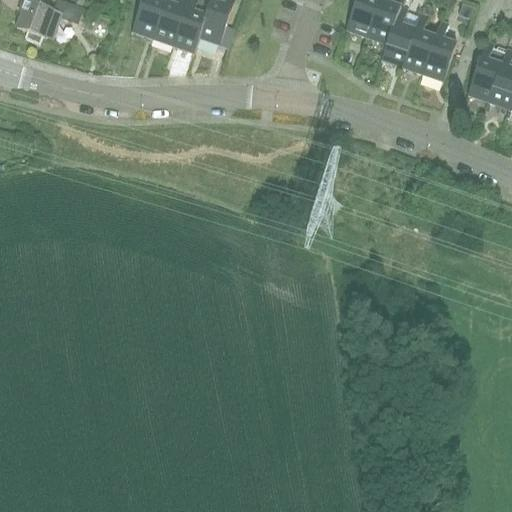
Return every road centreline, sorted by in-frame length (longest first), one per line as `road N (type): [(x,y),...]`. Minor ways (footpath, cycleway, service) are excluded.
road 1 (residential): [(286,101),(93,95),(0,70)]
road 2 (residential): [(286,101),(438,136),(511,171)]
